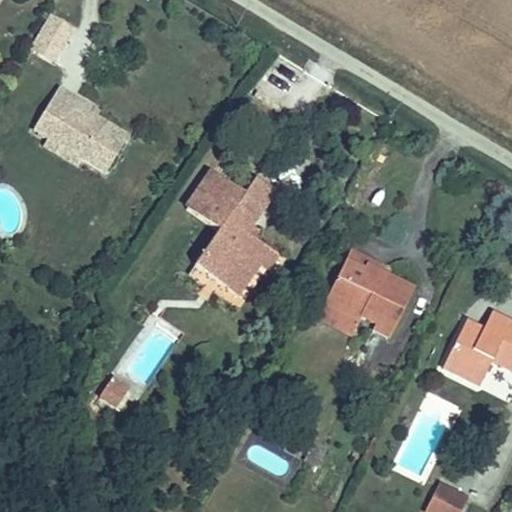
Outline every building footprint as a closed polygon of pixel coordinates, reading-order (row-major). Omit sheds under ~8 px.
[(28,49),(54,65),(77,28),(50,12),(28,49)] [(24,131),(42,143),(76,165),(99,180),(123,142),(69,107),(73,100),(54,87),(24,131)] [(76,165),(42,143),(34,154),(69,176),(76,165)] [(253,265),(264,247),(241,234),(268,190),(247,178),(236,195),(205,176),(181,211),(213,230),(188,269),(233,296),(253,265)] [(349,246),(341,263),(359,271),(364,262),(383,271),(385,263),(349,246)] [(274,253),(264,247),(253,265),(263,271),(274,253)] [(341,263),(320,305),(361,323),(365,316),(380,323),(377,332),(389,337),(415,286),(383,271),(364,262),(359,271),(341,263)] [(361,323),(320,305),(313,320),(353,339),(361,323)] [(454,330),(432,376),(470,392),(482,368),(511,380),(511,333),(493,324),(483,343),(454,330)] [(108,404),(120,387),(107,378),(95,395),(108,404)] [(434,489),(422,511),(460,511),(465,504),(434,489)]
